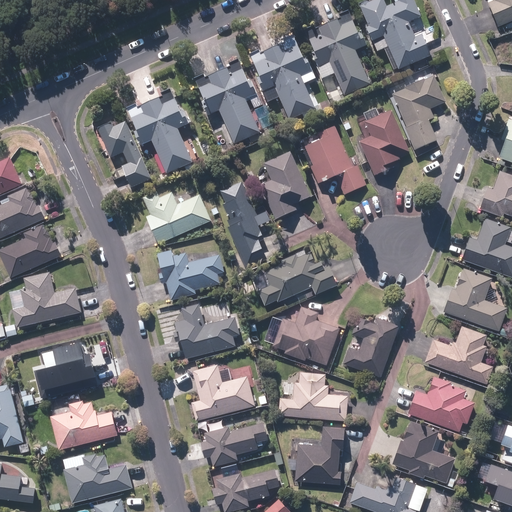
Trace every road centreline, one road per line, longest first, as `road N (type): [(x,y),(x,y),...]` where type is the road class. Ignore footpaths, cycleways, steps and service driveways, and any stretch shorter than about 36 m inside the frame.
road 1 (residential): [(45,96),(107,242),(177,511)]
road 2 (residential): [(447,0),(480,96),(435,220),(393,253)]
road 3 (residential): [(263,0),(45,96)]
